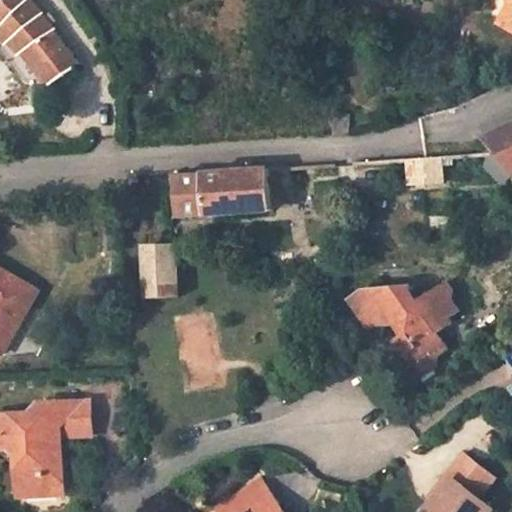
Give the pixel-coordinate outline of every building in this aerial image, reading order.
[(0,0),(0,47),(24,80),(34,72),(66,48),(29,0),(0,0)] [(511,0),(506,0),(509,11),(499,27),(511,34),(511,0)] [(47,88),(78,65),(66,48),(34,72),(47,88)] [(334,114),(334,123),(333,137),(349,134),(348,114),(334,114)] [(511,171),(511,125),(481,139),(511,171)] [(425,183),(445,182),(444,158),(423,159),(425,183)] [(271,169),(274,207),(291,205),(288,168),(271,169)] [(181,217),(274,211),(274,207),(271,169),(178,176),(181,217)] [(177,296),(175,246),(171,246),(146,247),(148,297),(177,296)] [(0,352),(2,353),(37,293),(0,271),(0,352)] [(394,341),(411,364),(431,371),(435,367),(437,355),(448,347),(439,334),(454,323),(451,318),(460,312),(452,300),(453,292),(446,281),(417,302),(405,286),(390,287),(383,294),(376,288),(366,300),(368,327),(396,325),(402,335),(394,341)] [(349,301),(368,327),(366,300),(376,288),(364,289),(349,301)] [(431,371),(411,364),(421,378),(431,371)] [(79,420),(68,420),(53,435),(54,454),(62,461),(60,438),(92,435),(90,401),(78,402),(79,420)] [(0,452),(16,472),(17,495),(63,493),(62,461),(54,454),(53,435),(68,420),(79,420),(78,402),(40,404),(32,414),(0,415),(0,452)] [(454,480),(438,500),(433,507),(437,510),(435,511),(491,511),(492,511),(478,499),(493,480),(463,456),(447,475),(454,480)] [(447,475),(431,495),(438,500),(454,480),(447,475)] [(253,511),(256,510),(257,511),(276,511),(281,508),(261,480),(219,510),(220,511),(253,511)]
